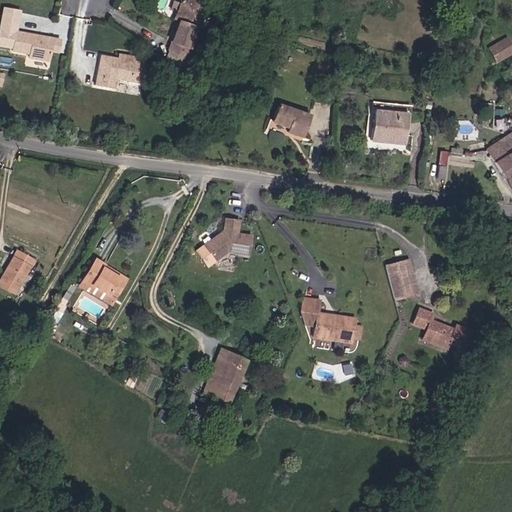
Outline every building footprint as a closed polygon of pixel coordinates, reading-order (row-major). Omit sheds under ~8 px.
[(186,58),(200,28),(202,27),(204,22),(203,21),(207,12),(200,9),(204,1),(201,0),(189,0),(188,3),(183,1),(177,15),(183,18),(171,43),(173,43),(170,50),(186,58)] [(59,50),(61,38),(54,36),(43,34),(40,36),(33,34),(33,32),(18,29),(22,8),(6,4),(0,34),(0,41),(14,44),(14,47),(31,51),(30,55),(40,57),(48,52),(51,52),(52,49),(59,50)] [(511,41),(497,39),(496,53),(511,54),(511,41)] [(145,63),(137,61),(138,56),(120,52),(119,57),(102,54),(95,83),(116,88),(118,78),(141,83),(145,63)] [(511,98),(507,98),(495,97),(492,119),(503,122),(506,116),(511,116),(511,98)] [(312,114),(279,107),(275,122),(293,125),(291,133),(307,137),(312,114)] [(409,116),(373,111),(369,141),(405,147),(409,116)] [(511,128),(499,137),(503,144),(490,151),(511,185),(511,128)] [(463,150),(471,154),(472,148),(465,146),(464,149),(463,150)] [(251,253),(253,235),(239,233),(240,220),(227,218),(225,231),(224,231),(207,245),(218,260),(230,250),(251,253)] [(33,278),(27,275),(35,262),(19,253),(0,283),(0,285),(15,295),(22,284),(28,287),(33,278)] [(117,294),(121,286),(124,276),(101,265),(96,263),(90,259),(77,288),(82,291),(88,293),(89,289),(107,298),(110,291),(117,294)] [(420,291),(413,265),(390,271),(396,297),(420,291)] [(321,297),(304,294),(302,307),(306,320),(316,322),(315,331),(352,338),(355,319),(330,314),(331,311),(318,309),(321,297)] [(414,319),(429,325),(435,327),(430,339),(449,347),(454,338),(459,328),(435,318),(438,311),(419,304),(414,319)] [(459,328),(454,338),(468,344),(474,327),(462,322),(459,328)] [(435,327),(429,325),(424,337),(430,339),(435,327)] [(256,358),(230,343),(207,391),(234,401),(256,358)]
